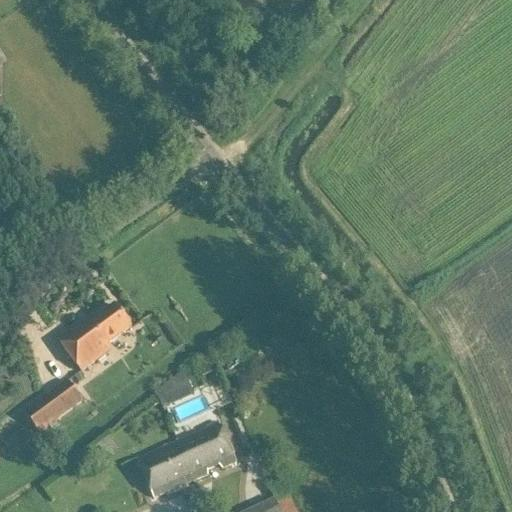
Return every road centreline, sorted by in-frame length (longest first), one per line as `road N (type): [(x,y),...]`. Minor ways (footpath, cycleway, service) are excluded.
road 1 (unclassified): [(450,511),(420,430),(360,331),(83,0)]
road 2 (unknown): [(215,161),(55,280),(0,353)]
road 3 (track): [(354,0),(215,161)]
